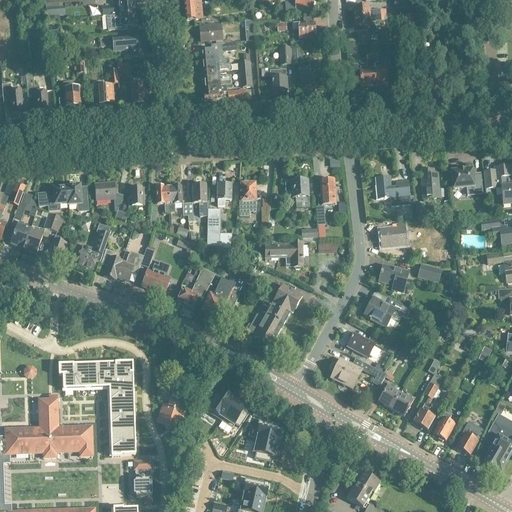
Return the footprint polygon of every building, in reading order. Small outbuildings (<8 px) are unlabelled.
[(200,0),(184,0),(186,22),(202,20),(200,0)] [(287,0),(288,4),(285,5),(286,14),(297,13),(297,10),(312,8),(310,0),(287,0)] [(407,0),(393,1),(394,9),(408,8),(407,0)] [(129,16),(134,15),(133,2),(118,4),(119,10),(113,11),(113,17),(129,16)] [(58,4),(46,5),(46,22),(56,21),(56,17),(59,16),(58,9),(58,4)] [(215,7),(207,8),(208,16),(216,15),(215,7)] [(380,16),(379,11),(370,12),(370,13),(368,13),(368,7),(354,8),(354,18),(366,17),(371,17),(380,16)] [(45,13),(39,10),(35,18),(41,21),(45,13)] [(129,16),(113,17),(107,17),(108,33),(126,31),(126,29),(135,28),(134,15),(129,16)] [(366,17),(354,18),(355,28),(369,27),(369,21),(371,21),(371,23),(380,22),(380,16),(371,17),(366,17)] [(304,23),(291,24),(292,31),(298,31),(299,39),(314,38),(313,24),(312,19),(304,20),(304,23)] [(251,23),(244,23),(246,42),(253,42),(252,24),(251,23)] [(221,27),(199,29),(201,42),(223,40),(221,27)] [(61,39),(60,31),(48,33),(49,40),(61,39)] [(370,34),(357,34),(357,43),(371,42),(370,34)] [(388,34),(381,35),(382,47),(389,46),(388,34)] [(136,38),(113,39),(99,41),(100,49),(113,48),(114,53),(137,52),(136,38)] [(225,65),(229,65),(228,60),(222,61),(222,54),(236,52),(236,45),(211,47),(211,52),(201,53),(202,66),(208,65),(209,67),(225,65)] [(302,53),(302,49),(291,50),(292,62),(302,62),(302,61),(302,53)] [(292,62),(291,50),(280,50),(281,67),(292,67),(292,62)] [(372,76),(371,55),(365,55),(366,63),(366,69),(360,69),(360,72),(360,73),(361,89),(373,88),(372,76)] [(378,55),(371,55),(372,76),(373,88),(386,87),(385,71),(378,72),(378,65),(372,65),(372,62),(378,62),(378,55)] [(84,63),(76,64),(77,76),(85,75),(84,63)] [(238,73),(251,72),(250,63),(237,65),(238,73)] [(229,71),(229,65),(225,65),(209,67),(208,65),(202,66),(203,76),(219,75),(219,72),(229,71)] [(301,73),(299,73),(300,80),(302,80),(302,92),(316,91),(316,90),(321,90),(321,83),(316,83),(315,73),(308,73),(307,65),(301,65),(301,73)] [(116,71),(109,72),(111,86),(118,85),(116,71)] [(251,80),(251,72),(238,73),(239,81),(251,80)] [(269,72),(265,73),(265,79),(269,79),(270,86),(265,86),(266,94),(272,93),(273,95),(276,95),(278,93),(287,93),(286,73),(269,73),(269,72)] [(25,74),(26,79),(26,86),(27,97),(33,97),(35,113),(38,112),(39,113),(43,113),(44,112),(48,112),(46,93),(40,93),(36,84),(33,84),(32,74),(25,74)] [(219,75),(203,76),(204,86),(211,86),(211,84),(231,82),(231,77),(219,78),(219,75)] [(129,92),(125,93),(126,105),(132,104),(132,105),(144,104),(142,85),(140,85),(140,80),(132,81),(132,86),(131,86),(131,87),(128,88),(129,92)] [(251,80),(239,81),(239,90),(252,89),(251,80)] [(211,86),(204,86),(205,94),(227,93),(226,88),(231,87),(231,82),(211,84),(211,86)] [(64,100),(59,100),(59,111),(72,110),(71,108),(81,108),(80,89),(72,90),(71,84),(63,84),(64,100)] [(97,98),(92,98),(92,106),(97,106),(99,106),(100,108),(103,108),(104,106),(113,105),(113,88),(103,89),(103,84),(97,84),(97,89),(96,89),(97,98)] [(10,85),(1,86),(3,104),(9,104),(10,116),(23,115),(21,91),(11,92),(10,85)] [(227,93),(205,94),(205,95),(204,95),(205,104),(222,102),(222,101),(234,100),(235,103),(245,102),(244,91),(227,93)] [(495,172),(484,173),(485,190),(492,189),(502,189),(503,206),(511,205),(511,202),(511,201),(511,186),(506,188),(505,179),(511,179),(510,167),(494,168),(495,172)] [(442,198),(442,192),(438,192),(437,176),(434,176),(433,171),(421,172),(422,191),(421,191),(422,200),(442,198)] [(451,174),(453,190),(473,188),(474,196),(482,196),(480,176),(472,177),(472,171),(471,171),(464,172),(464,171),(458,172),(459,172),(452,173),(451,173),(451,174)] [(389,179),(375,180),(376,188),(377,189),(377,192),(376,193),(377,201),(391,199),(391,208),(410,206),(408,183),(396,184),(397,189),(390,190),(389,179)] [(335,206),(334,182),(332,182),(331,180),(328,181),(327,182),(320,183),(321,197),(318,198),(319,211),(315,211),(316,226),(324,225),(323,207),(335,206)] [(292,184),(285,185),(285,194),(291,193),(292,200),(296,200),(297,212),(310,211),(309,191),(308,191),(307,183),(297,184),(297,183),(294,183),(292,184)] [(13,191),(11,195),(21,199),(25,187),(19,185),(18,188),(14,187),(13,190),(13,191)] [(117,214),(118,212),(123,197),(114,194),(114,185),(95,186),(96,203),(113,201),(114,214),(117,214)] [(209,203),(206,203),(205,187),(199,187),(198,185),(194,185),(193,187),(192,187),(193,204),(199,204),(199,218),(207,218),(208,213),(208,212),(208,211),(208,209),(209,203)] [(218,186),(217,208),(224,208),(224,202),(230,202),(231,187),(229,187),(228,185),(225,185),(224,187),(218,186)] [(242,203),(239,203),(240,219),(250,218),(249,215),(257,214),(256,201),(261,201),(260,193),(255,194),(254,186),(253,186),(252,185),(249,185),(248,185),(241,186),(242,203)] [(71,188),(67,188),(68,207),(77,206),(77,212),(79,213),(88,212),(87,196),(80,196),(80,187),(78,187),(77,186),(71,186),(71,188)] [(174,189),(168,189),(169,214),(172,214),(174,214),(174,205),(182,205),(181,188),(179,189),(178,187),(175,187),(174,189)] [(68,207),(67,188),(66,188),(66,189),(61,190),(61,188),(55,189),(55,190),(53,191),(54,199),(47,199),(48,213),(59,212),(59,206),(68,205),(68,207)] [(169,214),(168,189),(162,189),(161,188),(158,188),(157,190),(155,190),(156,204),(156,207),(164,206),(165,215),(167,215),(167,216),(169,216),(169,214)] [(130,200),(128,200),(129,213),(136,213),(135,208),(144,207),(143,190),(141,191),(140,189),(137,189),(135,191),(130,191),(130,200)] [(24,195),(21,205),(28,207),(32,198),(24,195)] [(0,205),(0,206),(5,208),(8,199),(3,197),(0,205)] [(263,210),(261,210),(262,227),(268,227),(271,202),(262,202),(263,204),(263,210)] [(271,202),(268,227),(268,228),(273,228),(275,217),(279,213),(280,213),(281,203),(271,202)] [(19,205),(13,219),(21,222),(25,212),(25,213),(27,208),(19,205)] [(422,205),(415,205),(416,221),(424,221),(422,205)] [(118,212),(117,214),(115,222),(125,225),(128,216),(122,214),(118,212)] [(209,212),(208,235),(220,236),(221,217),(217,217),(217,212),(209,212)] [(51,231),(55,218),(48,216),(43,229),(51,231)] [(55,218),(51,231),(58,234),(61,224),(62,221),(55,218)] [(26,243),(31,230),(23,227),(24,224),(19,222),(10,246),(23,251),(26,243)] [(481,232),(487,231),(491,231),(493,240),(496,239),(500,239),(501,249),(510,248),(509,244),(511,244),(511,229),(505,230),(504,227),(499,228),(498,222),(496,222),(486,223),(479,224),(481,232)] [(397,230),(379,232),(381,249),(406,246),(404,224),(396,225),(397,230)] [(80,254),(76,266),(92,271),(96,262),(100,264),(111,232),(103,229),(101,234),(95,251),(83,247),(80,255),(80,254)] [(179,229),(176,236),(186,240),(188,233),(179,229)] [(26,243),(23,251),(36,255),(45,231),(40,230),(38,233),(31,230),(26,243)] [(317,231),(306,231),(302,232),(302,243),(305,243),(318,243),(317,231)] [(220,236),(208,235),(208,247),(229,252),(232,236),(220,236)] [(55,237),(47,259),(60,264),(66,246),(60,243),(61,239),(55,237)] [(177,238),(176,242),(185,246),(187,242),(177,238)] [(469,250),(468,253),(482,256),(484,245),(466,241),(464,249),(469,250)] [(285,244),(285,258),(285,266),(292,266),(292,268),(294,268),(295,270),(300,270),(301,268),(303,268),(302,243),(290,244),(285,244)] [(285,258),(285,244),(265,244),(265,259),(265,262),(271,261),(271,258),(285,258)] [(154,253),(146,250),(145,254),(140,267),(148,270),(154,253)] [(116,279),(122,262),(114,260),(116,254),(106,251),(102,263),(108,265),(104,278),(115,282),(116,280),(116,279)] [(502,255),(485,258),(487,267),(504,264),(502,255)] [(409,256),(408,262),(418,264),(420,258),(409,256)] [(122,262),(116,279),(116,280),(128,284),(132,272),(138,274),(142,262),(129,258),(127,265),(122,264),(122,263),(122,262)] [(165,266),(163,266),(160,265),(159,269),(155,267),(152,274),(147,272),(142,289),(153,293),(164,297),(170,280),(165,278),(167,272),(169,268),(165,266)] [(406,273),(402,272),(383,267),(379,282),(393,286),(391,293),(400,295),(405,276),(406,273)] [(441,272),(422,267),(418,280),(438,285),(441,272)] [(183,290),(178,302),(193,309),(198,298),(203,300),(215,277),(202,271),(192,294),(183,290)] [(456,292),(454,273),(448,274),(450,293),(456,292)] [(208,293),(211,294),(235,305),(235,303),(245,281),(240,279),(237,284),(230,280),(229,284),(220,280),(217,287),(212,285),(208,293)] [(439,293),(440,286),(419,283),(418,290),(439,293)] [(257,316),(247,333),(254,338),(272,348),(291,314),(293,315),(302,298),(298,296),(300,293),(288,286),(287,289),(282,287),(271,306),(264,302),(262,305),(270,309),(264,320),(257,316)] [(511,291),(498,292),(498,301),(509,300),(510,316),(511,316),(511,291)] [(235,305),(211,294),(202,313),(217,320),(224,304),(234,309),(235,305)] [(373,299),(363,317),(369,320),(368,321),(370,322),(370,321),(385,329),(395,311),(407,317),(410,311),(403,307),(387,298),(384,304),(373,299)] [(380,348),(384,342),(371,336),(368,342),(354,335),(347,348),(368,359),(375,346),(380,348)] [(474,344),(468,341),(463,350),(469,354),(474,344)] [(384,342),(380,348),(393,355),(396,349),(384,342)] [(409,350),(403,347),(396,359),(402,362),(409,350)] [(491,351),(483,348),(478,360),(486,364),(491,351)] [(497,365),(507,369),(509,363),(500,359),(497,365)] [(355,360),(352,367),(340,361),(331,380),(352,390),(362,372),(367,375),(371,368),(355,360)] [(433,378),(434,377),(441,364),(435,361),(427,374),(433,378)] [(374,369),(381,373),(384,368),(377,364),(374,369)] [(135,366),(119,367),(119,383),(135,382),(135,366)] [(102,367),(90,368),(91,391),(103,390),(103,383),(102,367)] [(119,367),(102,367),(103,383),(103,390),(106,390),(106,383),(112,383),(119,383),(119,367)] [(27,368),(23,372),(23,378),(27,381),(33,381),(36,377),(36,372),(32,368),(27,368)] [(66,369),(62,369),(62,379),(66,379),(67,392),(79,391),(78,368),(66,369)] [(90,368),(78,368),(79,391),(91,391),(90,368)] [(379,372),(375,379),(372,385),(379,388),(386,376),(379,372)] [(433,378),(429,385),(437,390),(442,381),(434,377),(433,378)] [(112,383),(106,383),(106,390),(113,390),(113,397),(136,396),(135,382),(119,383),(112,383)] [(395,405),(400,396),(393,392),(395,389),(389,385),(378,404),(391,411),(395,405)] [(437,390),(429,385),(423,397),(428,399),(424,406),(428,408),(438,390),(437,390)] [(215,395),(207,409),(212,412),(211,414),(222,420),(234,403),(223,396),(221,399),(215,395)] [(136,396),(113,397),(113,409),(136,408),(136,396)] [(407,400),(400,396),(395,405),(391,411),(404,418),(414,400),(409,396),(407,400)] [(0,511),(94,511),(76,511),(11,511),(11,505),(5,506),(3,465),(3,456),(44,455),(44,460),(56,459),(56,454),(80,453),(80,458),(92,458),(91,429),(58,430),(57,397),(49,397),(49,402),(39,402),(39,406),(40,431),(5,432),(5,438),(0,438),(0,511)] [(234,403),(222,420),(233,427),(234,426),(239,429),(248,416),(243,413),(244,410),(234,403)] [(164,408),(158,423),(161,424),(162,425),(179,431),(182,425),(182,424),(185,416),(180,414),(181,409),(171,405),(169,410),(164,408)] [(428,408),(424,406),(414,424),(427,432),(434,420),(437,414),(428,408)] [(136,408),(113,409),(114,421),(137,420),(136,408)] [(264,411),(255,409),(253,417),(263,419),(264,411)] [(445,415),(433,435),(445,442),(454,427),(448,423),(451,418),(445,415)] [(489,454),(483,465),(497,472),(501,475),(511,454),(511,446),(511,443),(511,424),(498,416),(488,434),(496,439),(488,453),(489,454)] [(137,420),(114,421),(114,433),(137,432),(137,420)] [(259,429),(257,441),(278,446),(279,442),(281,434),(277,433),(278,427),(263,424),(262,429),(259,429)] [(137,432),(114,433),(115,445),(138,445),(137,432)] [(460,443),(456,449),(470,457),(477,444),(474,442),(477,438),(468,433),(466,437),(462,435),(459,440),(460,443)] [(256,445),(254,454),(255,455),(254,460),(264,463),(270,464),(271,458),(275,459),(278,446),(257,441),(256,445)] [(138,445),(115,445),(115,457),(138,457),(138,445)] [(336,474),(340,477),(343,478),(350,467),(343,463),(336,474)] [(151,470),(135,471),(136,482),(135,482),(135,483),(134,483),(134,484),(133,484),(134,496),(135,496),(135,497),(136,497),(136,498),(144,498),(145,504),(151,504),(151,497),(152,497),(151,470)] [(229,483),(231,476),(222,474),(221,480),(229,483)] [(340,477),(336,474),(329,487),(333,489),(340,477)] [(352,489),(345,500),(362,510),(371,495),(373,496),(380,485),(363,475),(354,490),(352,489)] [(244,486),(241,499),(247,500),(260,503),(261,499),(263,499),(265,491),(261,490),(262,484),(247,481),(246,487),(245,487),(244,486)] [(241,499),(238,511),(240,511),(239,511),(259,511),(261,503),(260,503),(247,500),(241,499)]
